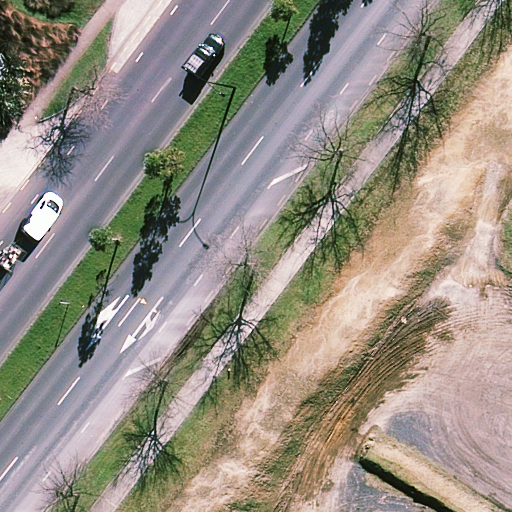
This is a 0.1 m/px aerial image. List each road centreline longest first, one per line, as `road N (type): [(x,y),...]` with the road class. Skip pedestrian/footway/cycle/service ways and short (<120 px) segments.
road 1 (secondary): [(366,0),(0,477)]
road 2 (secondary): [(0,301),(226,0)]
